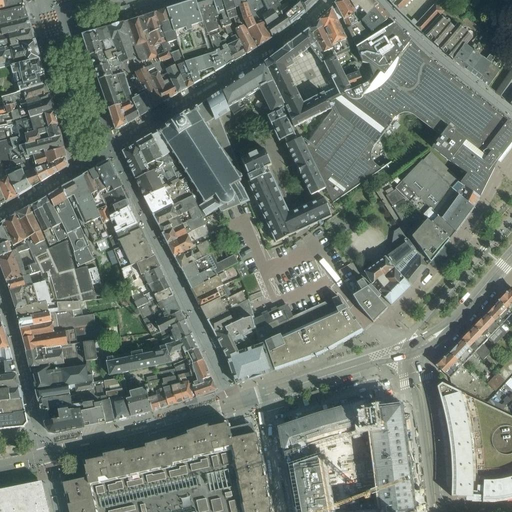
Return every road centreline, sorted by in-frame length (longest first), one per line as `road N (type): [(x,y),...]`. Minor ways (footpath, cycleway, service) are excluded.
road 1 (unclassified): [(0,466),(276,391)]
road 2 (residential): [(511,117),(379,0)]
road 3 (tertiary): [(436,511),(417,346)]
road 4 (tertiary): [(403,351),(422,511)]
road 5 (residential): [(367,362),(374,383),(304,406),(283,412),(276,391)]
road 6 (tertiary): [(417,346),(455,319),(511,253)]
